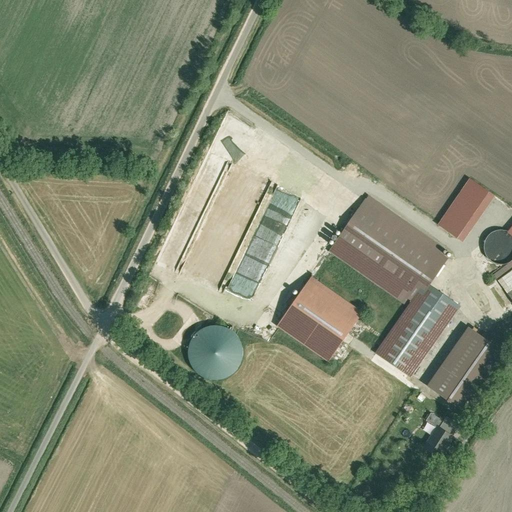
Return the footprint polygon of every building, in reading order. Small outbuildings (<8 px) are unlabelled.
[(260,167),(264,160),(311,188),(314,183),(283,164),(265,153),(270,145),(253,134),(244,148),(256,155),(252,162),(260,167)] [(440,223),(439,225),(461,240),(492,194),(470,179),(440,223)] [(286,211),(296,214),(301,196),(278,189),(275,200),(288,204),(286,211)] [(332,247),(411,302),(425,283),(444,255),(410,228),(365,200),(332,247)] [(511,233),(507,231),(501,230),(495,232),(490,236),(487,242),(486,249),(488,254),(492,260),(497,262),(504,263),(511,261),(511,260),(511,233)] [(509,295),(511,292),(511,271),(499,282),(509,295)] [(282,326),(333,360),(365,311),(316,277),(282,326)] [(376,352),(413,378),(461,308),(425,283),(411,302),(376,352)] [(215,326),(207,331),(200,340),(197,354),(202,367),(213,375),(226,378),(238,375),(247,364),(250,351),(246,339),(241,331),(233,327),(222,325),(215,326)] [(509,353),(470,326),(428,387),(440,395),(467,413),(509,353)] [(437,427),(442,430),(446,422),(432,414),(427,421),(437,427)] [(437,427),(424,449),(442,459),(455,437),(442,430),(437,427)]
